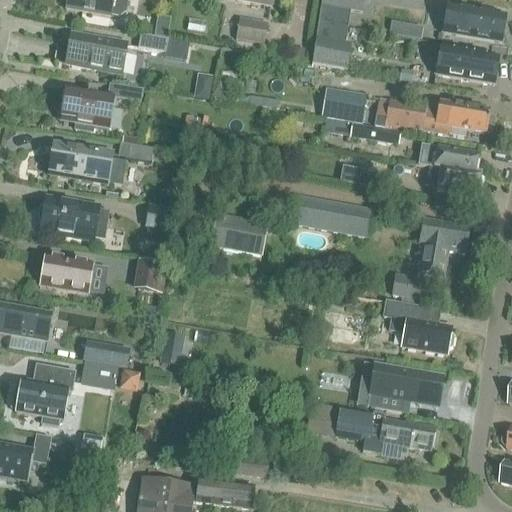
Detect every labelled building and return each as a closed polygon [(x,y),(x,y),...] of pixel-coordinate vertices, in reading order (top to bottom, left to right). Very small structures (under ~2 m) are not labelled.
[(67,0),(66,12),(110,20),(110,18),(119,20),(126,15),(128,4),(129,4),(129,0),(67,0)] [(270,10),(271,0),(222,0),(223,1),(270,10)] [(322,0),(318,25),(347,30),(350,14),(361,16),(363,0),(322,0)] [(501,46),(506,19),(446,9),(442,36),(501,46)] [(264,48),(268,26),(239,21),(235,43),(264,48)] [(318,25),(311,67),(346,72),(350,46),(345,45),(347,30),(318,25)] [(121,78),(126,48),(71,38),(66,68),(69,69),(71,70),(78,71),(81,70),(121,78)] [(140,38),(138,52),(166,56),(168,43),(140,38)] [(294,50),(293,58),(304,60),(305,52),(294,50)] [(494,88),(499,61),(439,51),(435,78),(494,88)] [(402,74),(400,83),(411,84),(412,76),(402,74)] [(142,93),(114,88),(112,101),(140,106),(142,93)] [(196,89),(194,101),(208,103),(209,91),(196,89)] [(215,90),(213,102),(228,105),(231,93),(215,90)] [(64,100),(58,115),(65,118),(64,124),(76,126),(75,133),(93,136),(108,138),(112,110),(110,110),(112,100),(65,92),(64,100)] [(365,102),(366,99),(326,92),(320,122),(361,127),(365,102)] [(378,106),(373,130),(384,132),(421,139),(422,132),(450,137),(451,130),(486,136),(487,132),(490,132),(493,131),(494,122),(492,120),(489,119),(490,114),(451,108),(438,106),(437,117),(425,115),(426,110),(389,103),(388,107),(379,106),(378,106)] [(398,149),(400,136),(325,124),(323,136),(398,149)] [(123,139),(122,147),(135,149),(136,142),(123,139)] [(149,166),(152,152),(135,149),(122,147),(119,146),(116,160),(149,166)] [(121,189),(125,166),(111,163),(112,158),(53,147),(48,178),(107,188),(107,187),(121,189)] [(433,172),(474,178),(478,158),(425,150),(423,159),(434,161),(433,172)] [(480,179),(474,178),(433,172),(432,174),(438,175),(437,184),(425,182),(424,192),(435,194),(476,201),(480,179)] [(396,195),(398,183),(362,176),(360,188),(396,195)] [(368,243),(371,228),(373,213),(297,200),(292,229),(368,243)] [(97,211),(46,203),(45,211),(41,211),(40,214),(39,218),(38,221),(39,225),(42,227),(41,234),(92,243),(92,242),(104,244),(109,215),(97,213),(97,211)] [(170,233),(174,216),(148,211),(145,229),(147,229),(144,246),(165,250),(168,233),(170,233)] [(261,259),(267,228),(218,219),(214,239),(213,239),(211,250),(261,259)] [(464,257),(469,231),(423,223),(418,250),(421,251),(416,277),(417,277),(417,281),(394,277),(391,301),(399,302),(399,305),(419,308),(420,305),(424,306),(427,282),(423,282),(423,278),(444,281),(449,254),(464,257)] [(87,298),(92,267),(45,259),(41,285),(55,288),(54,293),(87,298)] [(161,298),(165,269),(133,263),(128,292),(161,298)] [(385,305),(381,321),(390,323),(388,334),(402,337),(399,350),(446,359),(447,352),(451,349),(452,341),(450,338),(451,331),(436,329),(438,315),(423,312),(385,305)] [(0,338),(47,347),(52,317),(0,308),(0,338)] [(144,311),(143,318),(156,321),(157,313),(144,311)] [(165,336),(160,365),(177,368),(182,339),(165,336)] [(126,372),(129,353),(85,346),(82,365),(84,365),(118,371),(126,372)] [(84,365),(80,389),(113,395),(118,371),(84,365)] [(437,412),(442,381),(363,367),(356,409),(367,411),(367,412),(407,419),(409,407),(437,412)] [(75,376),(38,370),(35,387),(22,385),(20,396),(15,396),(12,411),(17,412),(17,416),(44,421),(43,428),(58,430),(60,423),(64,424),(69,395),(72,396),(75,376)] [(123,374),(120,390),(137,392),(139,377),(123,374)] [(186,387),(184,397),(195,399),(197,389),(186,387)] [(372,417),(339,412),(335,440),(368,446),(367,456),(381,458),(382,446),(430,454),(434,433),(384,424),(385,417),(373,415),(372,417)] [(504,436),(502,445),(504,448),(508,449),(507,452),(511,453),(511,430),(511,431),(511,434),(507,434),(504,436)] [(0,480),(29,486),(29,488),(30,488),(34,467),(46,469),(48,454),(51,441),(37,439),(34,454),(0,448),(0,480)] [(51,441),(48,454),(68,458),(70,445),(51,441)] [(220,476),(267,482),(269,463),(222,458),(220,476)] [(79,459),(78,479),(110,480),(111,461),(79,459)] [(501,476),(500,480),(502,483),(501,487),(511,489),(511,466),(506,465),(504,474),(501,476)] [(218,485),(217,493),(149,483),(143,511),(199,511),(200,507),(234,511),(251,511),(254,490),(218,485)]
